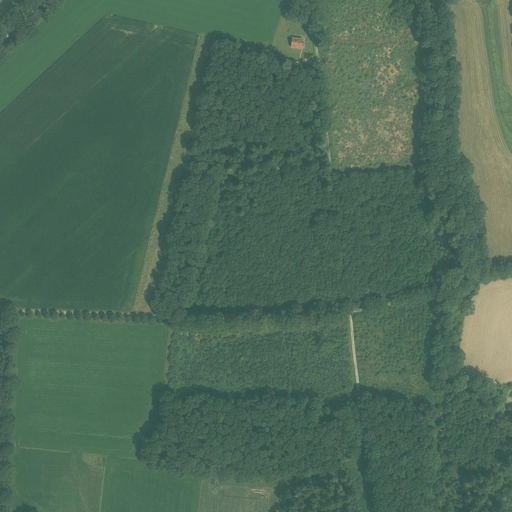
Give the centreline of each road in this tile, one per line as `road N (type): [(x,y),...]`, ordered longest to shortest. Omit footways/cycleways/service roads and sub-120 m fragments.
road 1 (track): [(0,307),(211,318),(347,311),(467,277),(511,273)]
road 2 (track): [(382,511),(328,169)]
road 3 (track): [(328,169),(308,0)]
